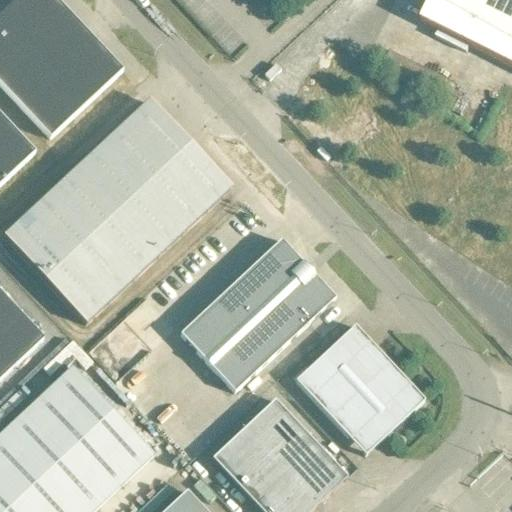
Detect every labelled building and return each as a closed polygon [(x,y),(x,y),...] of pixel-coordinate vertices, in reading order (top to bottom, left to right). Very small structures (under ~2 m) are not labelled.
[(0,88),(50,142),(123,74),(93,41),(91,43),(81,31),(82,30),(53,0),(19,0),(0,18),(0,88)] [(350,18),(297,84),(374,146),(361,162),(511,284),(511,68),(421,23),(432,1),(430,0),(405,0),(381,44),(350,18)] [(511,0),(432,0),(432,1),(421,23),(511,68),(511,0)] [(269,83),(281,72),(276,67),(264,77),(269,83)] [(231,192),(165,120),(149,104),(3,240),(85,328),(231,192)] [(0,188),(35,156),(33,153),(32,154),(21,143),(22,141),(0,118),(0,188)] [(335,302),(281,244),(180,338),(234,396),(335,302)] [(0,382),(44,341),(0,294),(0,382)] [(354,329),(295,384),(350,443),(367,427),(382,443),(405,420),(406,421),(424,404),(354,329)] [(96,511),(154,459),(71,371),(0,438),(0,511),(96,511)] [(212,462),(258,511),(313,511),(347,481),(275,403),(212,462)] [(202,511),(186,494),(167,511),(202,511)]
